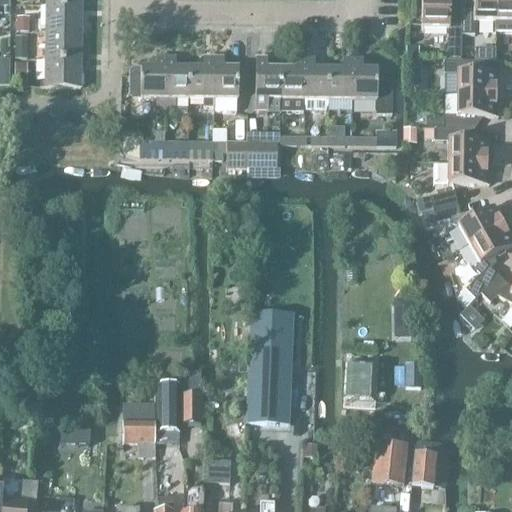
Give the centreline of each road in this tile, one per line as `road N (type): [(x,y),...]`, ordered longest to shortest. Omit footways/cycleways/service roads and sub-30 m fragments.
road 1 (residential): [(122,5),(345,14),(362,0)]
road 2 (unknown): [(511,275),(468,277),(415,190)]
